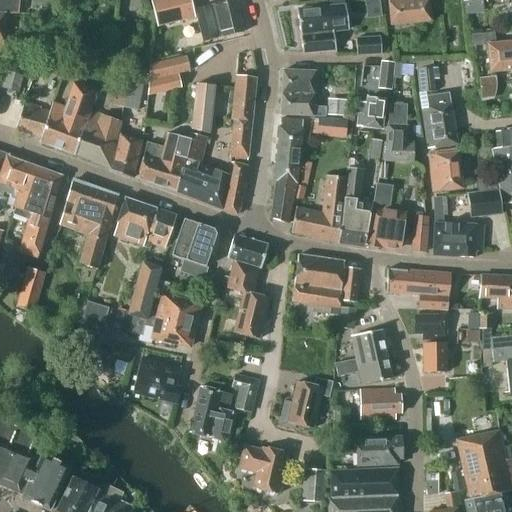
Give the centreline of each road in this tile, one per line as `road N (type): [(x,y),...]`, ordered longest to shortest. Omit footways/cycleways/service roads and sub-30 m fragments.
road 1 (residential): [(281,234),(272,373),(257,432),(317,452)]
road 2 (residential): [(416,511),(412,401),(364,259)]
road 3 (residential): [(229,217),(0,141)]
road 4 (residential): [(250,224),(266,73),(251,0)]
road 5 (residential): [(193,360),(229,217)]
road 6 (residential): [(364,259),(511,269)]
